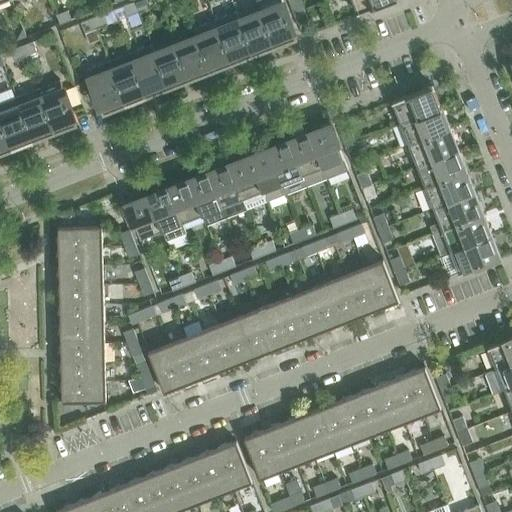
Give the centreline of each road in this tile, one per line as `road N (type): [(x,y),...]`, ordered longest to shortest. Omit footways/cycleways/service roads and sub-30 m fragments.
road 1 (residential): [(0,494),(511,291)]
road 2 (residential): [(0,200),(456,22)]
road 3 (residential): [(456,22),(511,165)]
